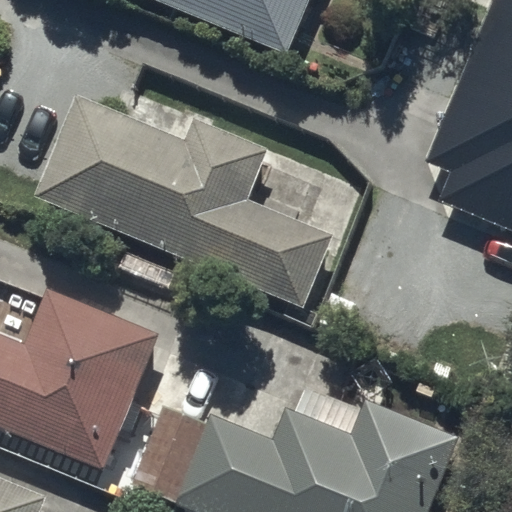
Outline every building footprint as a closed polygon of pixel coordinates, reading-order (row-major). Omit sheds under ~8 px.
[(146,0),(288,56),(309,0),(146,0)] [(429,197),(511,231),(511,0),(491,0),(426,161),(442,167),(429,197)] [(72,93),(29,194),(304,308),(334,236),(239,196),(260,145),(195,118),(185,140),(72,93)] [(0,336),(0,432),(105,477),(162,341),(50,293),(27,348),(0,336)] [(166,412),(133,491),(183,511),(433,511),(462,445),(368,405),(364,415),(309,391),(298,417),(289,414),(276,445),(217,420),(212,431),(166,412)] [(0,511),(43,511),(47,504),(0,485),(0,511)]
